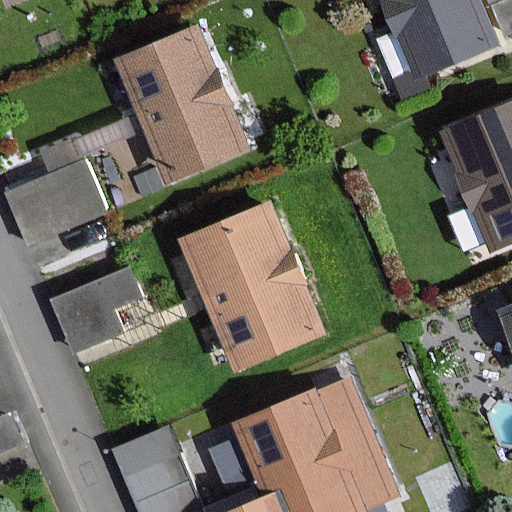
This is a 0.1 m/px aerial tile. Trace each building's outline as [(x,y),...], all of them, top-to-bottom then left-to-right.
[(498,41),(496,36),(480,0),(389,0),(422,74),(498,41)] [(511,0),(497,0),(510,30),(511,28),(511,0)] [(198,28),(124,59),(173,177),(247,147),(198,28)] [(496,247),(511,240),(511,100),(447,127),(496,247)] [(85,163),(14,194),(34,240),(105,209),(85,163)] [(273,206),(190,239),(241,364),(324,330),(273,206)] [(131,268),(57,299),(77,348),(121,329),(112,307),(142,294),(131,268)] [(288,481),(301,511),(357,511),(400,494),(377,441),(351,379),(242,425),(269,489),(288,481)] [(0,449),(22,440),(11,414),(0,418),(0,449)] [(282,511),(277,496),(237,511),(282,511)]
